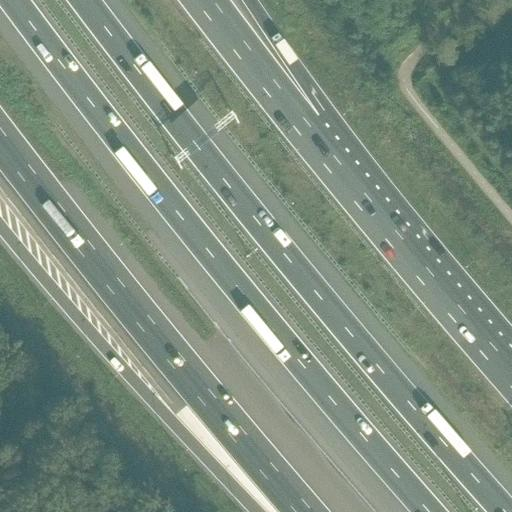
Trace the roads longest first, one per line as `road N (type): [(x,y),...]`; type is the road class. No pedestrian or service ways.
road 1 (motorway): [(500,511),(262,231),(81,0)]
road 2 (motorway): [(8,0),(215,267),(425,511)]
road 3 (trunk): [(0,145),(302,511)]
road 4 (trunk): [(0,225),(253,511)]
road 5 (trunk): [(511,380),(306,131)]
road 6 (trunk): [(306,131),(201,0)]
road 7 (trunk): [(306,131),(272,38),(246,0)]
